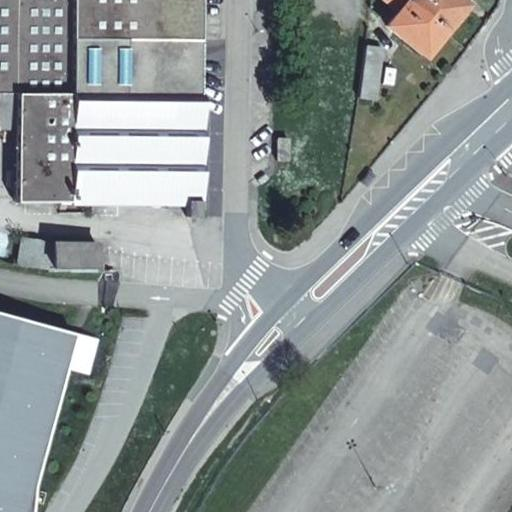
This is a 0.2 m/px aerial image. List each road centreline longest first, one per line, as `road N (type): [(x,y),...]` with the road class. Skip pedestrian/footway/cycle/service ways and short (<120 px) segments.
road 1 (residential): [(278,330),(244,290),(236,228),(241,0)]
road 2 (secondary): [(278,330),(511,105)]
road 3 (secondary): [(149,511),(198,428),(278,330)]
